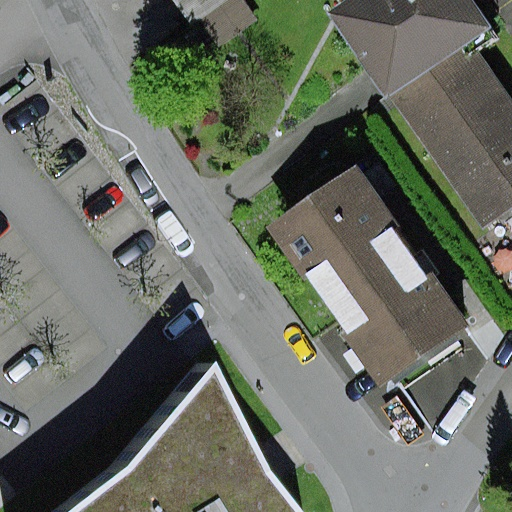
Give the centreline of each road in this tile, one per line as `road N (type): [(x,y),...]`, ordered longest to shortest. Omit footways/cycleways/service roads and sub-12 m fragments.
road 1 (residential): [(403,511),(56,0)]
road 2 (residential): [(511,378),(420,511)]
